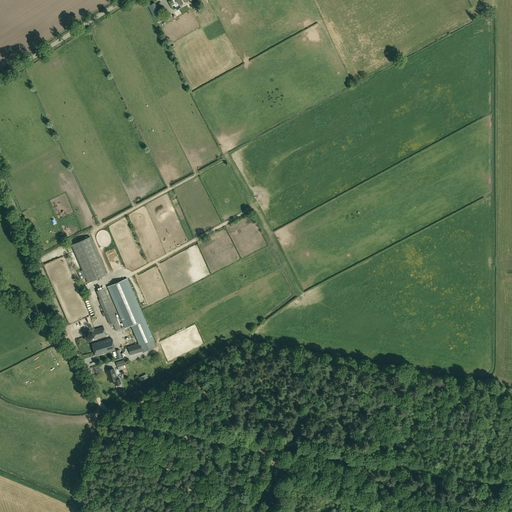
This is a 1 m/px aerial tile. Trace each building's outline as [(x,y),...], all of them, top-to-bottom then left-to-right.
[(155,2),(148,6),(150,11),(157,7),(155,2)] [(106,274),(90,237),(72,245),(88,282),(106,274)] [(118,270),(123,268),(117,254),(112,257),(118,270)] [(157,347),(134,295),(127,278),(108,287),(125,328),(131,326),(139,344),(128,347),(130,355),(143,352),(143,353),(157,347)] [(121,329),(107,295),(104,288),(96,291),(98,296),(100,296),(101,298),(99,299),(109,323),(112,322),(116,331),(121,329)] [(104,337),(106,336),(103,326),(92,330),(95,339),(94,339),(95,343),(92,344),(96,355),(115,349),(112,338),(105,340),(104,337)] [(145,352),(134,355),(135,361),(147,358),(145,352)] [(106,371),(110,382),(114,381),(115,385),(120,384),(119,379),(117,380),(113,369),(106,371)]
